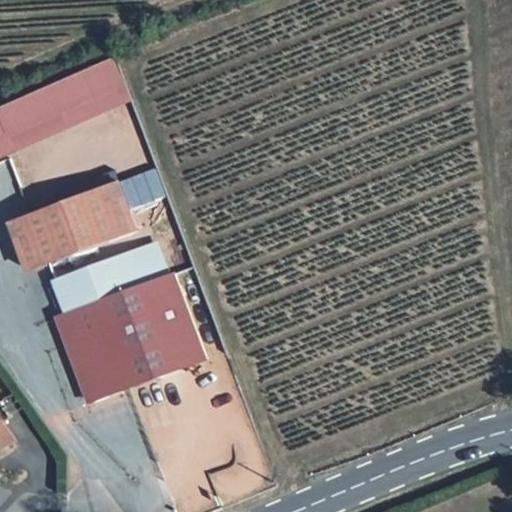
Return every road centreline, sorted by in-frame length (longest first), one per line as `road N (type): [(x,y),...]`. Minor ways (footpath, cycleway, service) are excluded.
road 1 (primary): [(511,430),(469,439),(296,511)]
road 2 (track): [(0,80),(189,0)]
